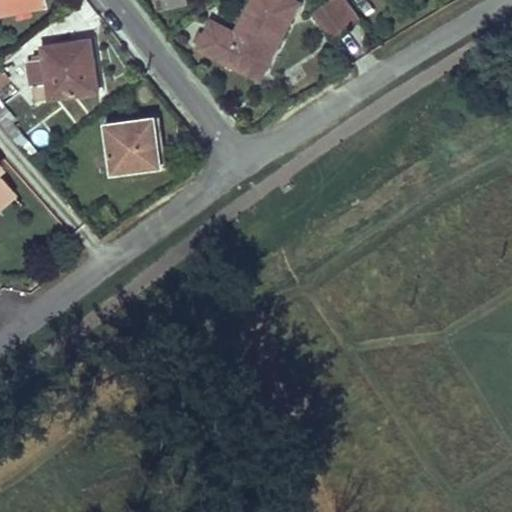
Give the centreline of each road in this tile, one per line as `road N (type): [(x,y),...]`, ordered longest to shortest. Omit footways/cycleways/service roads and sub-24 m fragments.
road 1 (residential): [(247,159),(0,352)]
road 2 (residential): [(492,0),(247,159)]
road 3 (residential): [(119,0),(247,159)]
